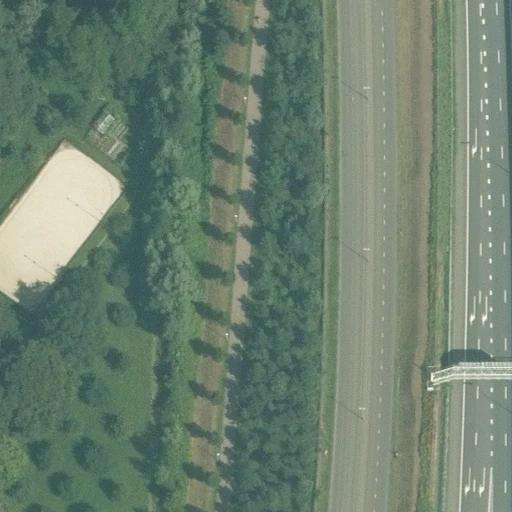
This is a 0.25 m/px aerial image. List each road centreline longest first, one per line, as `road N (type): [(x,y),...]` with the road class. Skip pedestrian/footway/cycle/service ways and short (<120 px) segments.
road 1 (secondary): [(348,0),(352,270),(340,511)]
road 2 (secondary): [(373,511),(383,268),(381,0)]
road 3 (motorway): [(480,0),(491,464)]
